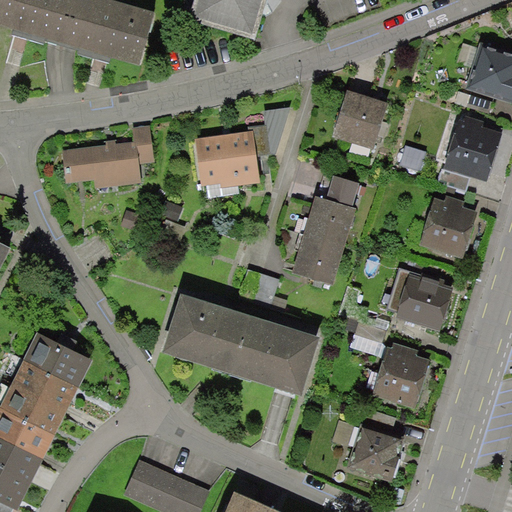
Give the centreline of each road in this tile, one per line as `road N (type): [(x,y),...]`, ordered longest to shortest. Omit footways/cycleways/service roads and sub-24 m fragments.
road 1 (residential): [(13,122),(203,93),(468,0)]
road 2 (residential): [(161,404),(46,231),(13,122)]
road 3 (tertiary): [(511,263),(434,511)]
road 4 (residential): [(357,511),(193,436),(161,404)]
road 5 (residential): [(51,511),(101,439),(161,404)]
